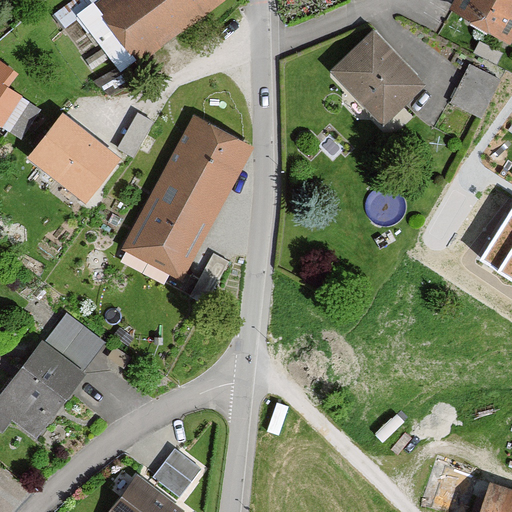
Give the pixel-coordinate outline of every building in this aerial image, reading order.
[(150,58),(226,0),(108,0),(106,2),(150,58)] [(511,0),(450,0),(446,8),(509,43),(511,38),(511,0)] [(376,131),(426,88),(373,28),(323,70),(376,131)] [(480,121),(502,80),(467,62),(445,103),(480,121)] [(0,67),(0,123),(4,126),(29,87),(0,67)] [(123,158),(63,108),(21,160),(81,209),(123,158)] [(137,152),(153,116),(136,109),(121,146),(137,152)] [(181,285),(256,147),(195,114),(120,252),(181,285)] [(511,217),(485,260),(511,277),(511,217)] [(0,435),(10,423),(32,440),(107,346),(64,311),(0,391),(0,435)] [(177,499),(201,469),(173,448),(150,479),(177,499)] [(183,511),(135,476),(107,511),(183,511)] [(511,511),(511,490),(479,480),(469,511),(511,511)]
